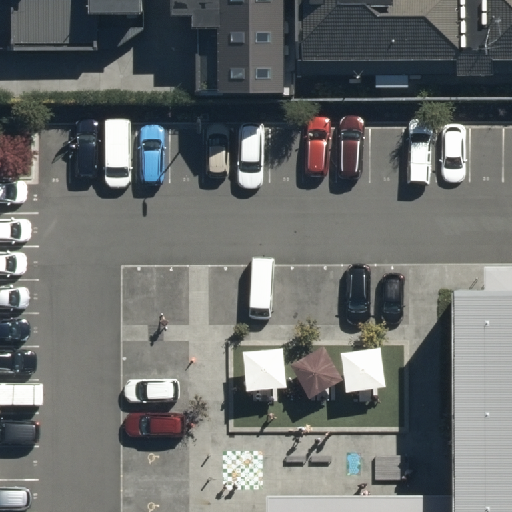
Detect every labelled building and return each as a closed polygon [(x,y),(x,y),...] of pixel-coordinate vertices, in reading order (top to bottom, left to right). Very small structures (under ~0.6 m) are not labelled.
[(14,0),(14,52),(99,52),(99,17),(95,17),(94,0),(14,0)] [(99,17),(144,16),(144,0),(94,0),(95,17),(99,17)] [(227,93),(287,93),(287,0),(181,0),(182,16),(200,16),(200,29),(227,29),(227,93)] [(511,0),(306,0),(306,63),(511,63),(511,0)] [(78,169),(0,167),(0,329),(77,330),(78,169)] [(511,511),(511,299),(465,300),(467,511),(511,511)]
